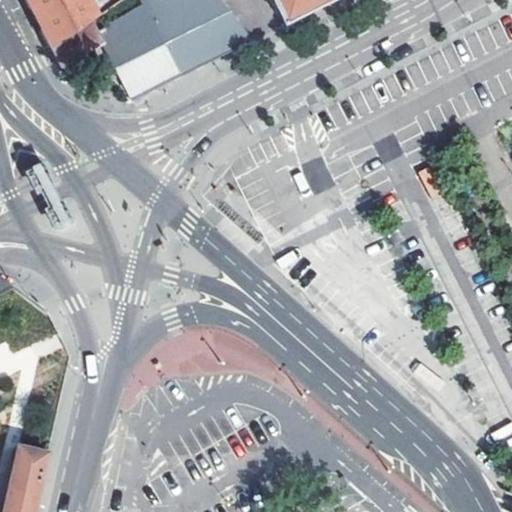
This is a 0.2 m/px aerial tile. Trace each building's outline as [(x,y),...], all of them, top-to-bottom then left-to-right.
[(88,0),(26,0),(27,2),(38,22),(44,34),(51,49),(92,23),(98,19),(90,3),(88,0)] [(98,19),(119,5),(115,0),(94,0),(90,3),(98,19)] [(97,33),(103,44),(119,77),(132,102),(250,43),(220,0),(158,0),(161,5),(150,12),(148,8),(97,33)] [(271,0),(284,25),(335,0),(271,0)] [(103,44),(97,33),(92,23),(51,49),(56,58),(62,69),(103,44)] [(43,166),(26,175),(31,184),(41,203),(59,236),(76,227),(58,194),(49,176),(43,166)] [(0,277),(0,293),(13,287),(0,277)] [(33,511),(48,446),(20,441),(3,511),(33,511)]
